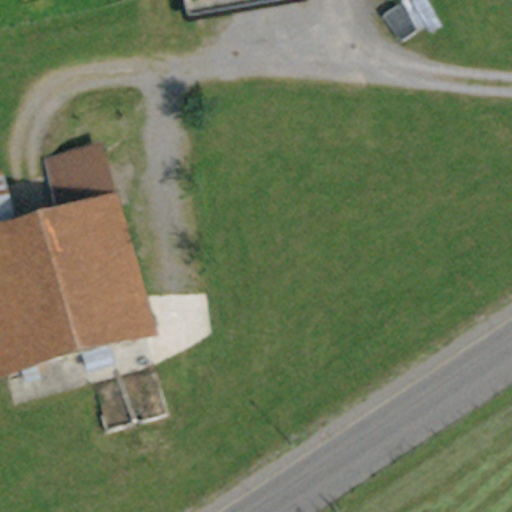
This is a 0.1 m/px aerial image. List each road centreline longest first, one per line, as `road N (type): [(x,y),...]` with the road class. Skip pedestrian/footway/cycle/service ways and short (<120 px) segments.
road 1 (tertiary): [(511,344),(257,511)]
road 2 (track): [(243,61),(511,85)]
